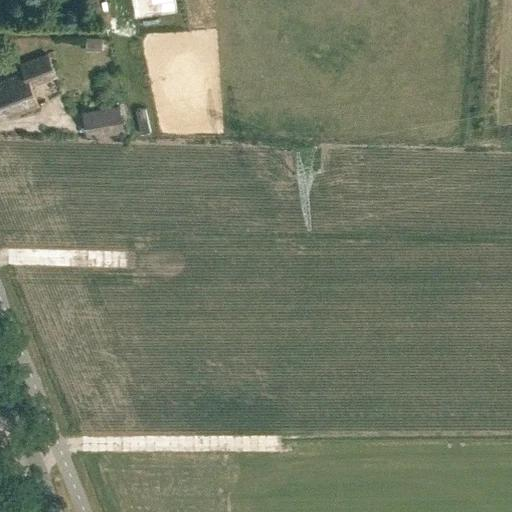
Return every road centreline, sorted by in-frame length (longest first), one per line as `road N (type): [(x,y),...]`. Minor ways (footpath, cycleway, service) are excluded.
road 1 (track): [(29,460),(80,443),(276,443)]
road 2 (unclassified): [(49,511),(0,387)]
road 3 (track): [(0,258),(122,258)]
